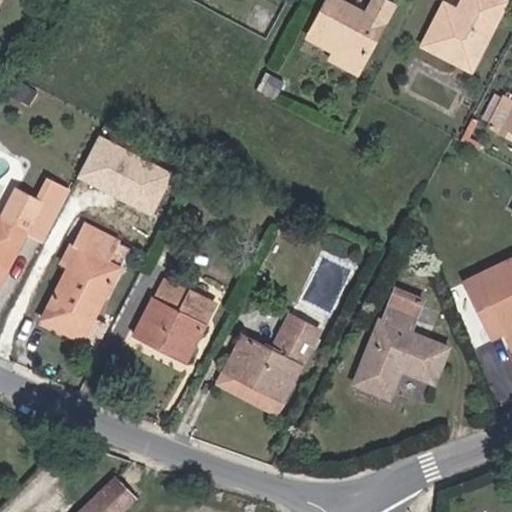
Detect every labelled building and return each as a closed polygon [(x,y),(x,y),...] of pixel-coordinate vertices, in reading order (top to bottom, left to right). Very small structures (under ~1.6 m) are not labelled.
[(0,0),(0,17),(10,0),(0,0)] [(343,53),(372,68),(402,8),(387,0),(382,0),(374,15),(340,0),(338,0),(337,2),(318,41),(343,53)] [(479,38),(494,44),(511,4),(511,0),(473,0),(465,16),(451,10),(430,52),(463,68),(479,38)] [(477,75),(494,44),(479,38),(463,68),(477,75)] [(367,76),(372,68),(343,53),(339,62),(367,76)] [(497,126),(508,132),(511,124),(511,104),(510,103),(497,126)] [(176,171),(102,131),(79,175),(153,215),(176,171)] [(0,274),(17,283),(46,227),(64,236),(87,191),(70,182),(59,201),(37,190),(22,219),(0,207),(0,274)] [(82,270),(55,324),(107,351),(117,330),(103,323),(139,253),(97,231),(86,251),(91,253),(82,270)] [(82,270),(91,253),(86,251),(82,249),(73,266),(82,270)] [(511,280),(483,291),(505,350),(511,347),(511,280)] [(338,412),(372,431),(391,395),(425,412),(457,349),(420,329),(435,298),(410,285),(391,321),(385,321),(338,412)] [(184,323),(193,305),(169,293),(161,310),(184,323)] [(196,372),(222,321),(199,308),(188,329),(159,315),(143,344),(196,372)] [(295,406),(336,331),(306,315),(289,347),(258,332),(235,374),(295,406)] [(134,511),(153,494),(135,475),(97,511),(134,511)]
